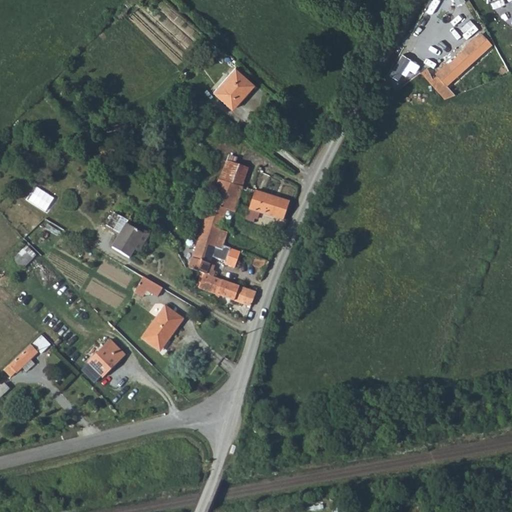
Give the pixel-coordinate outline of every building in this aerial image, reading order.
[(434,0),(431,5),(443,12),(449,0),(434,0)] [(410,58),(421,72),(445,99),(456,96),(447,86),(492,45),(483,35),(435,79),(415,54),(410,58)] [(235,67),(213,92),(231,109),(240,100),(237,97),(251,82),(235,67)] [(226,161),(220,179),(241,187),(248,169),(226,161)] [(237,206),(249,210),(255,191),(241,187),(220,179),(219,183),(214,182),(210,192),(215,193),(199,240),(222,248),(223,244),(228,229),(221,226),(222,222),(226,210),(232,212),(234,212),(237,206)] [(38,186),(29,200),(48,212),(57,197),(38,186)] [(288,201),(255,191),(249,210),(246,221),(253,223),(255,218),(257,218),(259,212),(283,218),(288,201)] [(228,224),(232,212),(226,210),(222,222),(228,224)] [(120,234),(112,247),(129,257),(134,249),(138,251),(149,233),(134,224),(132,228),(126,224),(128,221),(114,213),(106,226),(120,234)] [(222,248),(199,240),(193,258),(194,258),(190,268),(202,272),(205,273),(206,272),(211,274),(214,267),(208,265),(211,255),(226,260),(225,262),(235,265),(240,251),(223,244),(222,248)] [(22,248),(13,259),(22,268),(32,258),(22,248)] [(255,267),(265,271),(269,261),(259,258),(255,267)] [(205,275),(205,273),(202,272),(200,276),(202,277),(199,287),(250,307),(255,294),(205,275)] [(157,296),(162,288),(142,277),(134,291),(143,296),(146,290),(157,296)] [(164,306),(141,338),(157,350),(166,338),(168,339),(182,319),(164,306)] [(33,342),(41,353),(52,345),(44,334),(33,342)] [(110,340),(87,362),(102,377),(125,355),(110,340)] [(37,353),(29,345),(4,370),(10,377),(15,372),(16,373),(22,367),(26,372),(34,364),(30,359),(37,353)] [(3,384),(0,387),(0,397),(8,389),(3,384)]
